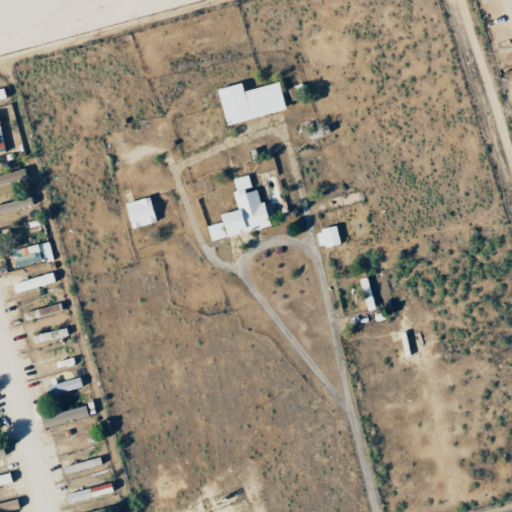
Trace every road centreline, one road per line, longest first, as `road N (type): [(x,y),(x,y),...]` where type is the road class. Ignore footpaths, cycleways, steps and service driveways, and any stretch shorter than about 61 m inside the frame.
road 1 (residential): [(0,60),(223,0)]
road 2 (residential): [(48,511),(0,346)]
